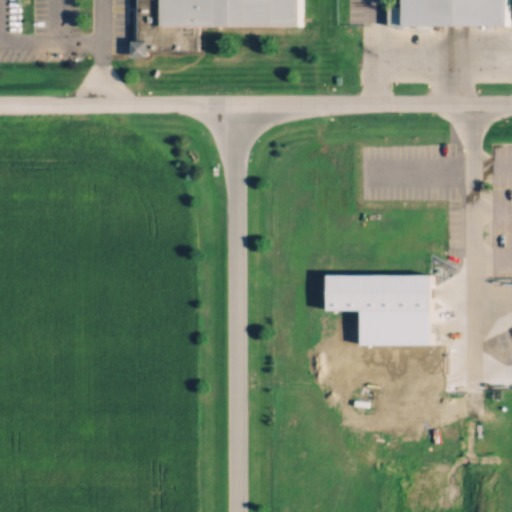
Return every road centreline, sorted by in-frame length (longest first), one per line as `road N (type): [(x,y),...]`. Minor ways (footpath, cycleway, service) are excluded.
road 1 (residential): [(511,102),(0,102)]
road 2 (residential): [(238,511),(236,103)]
